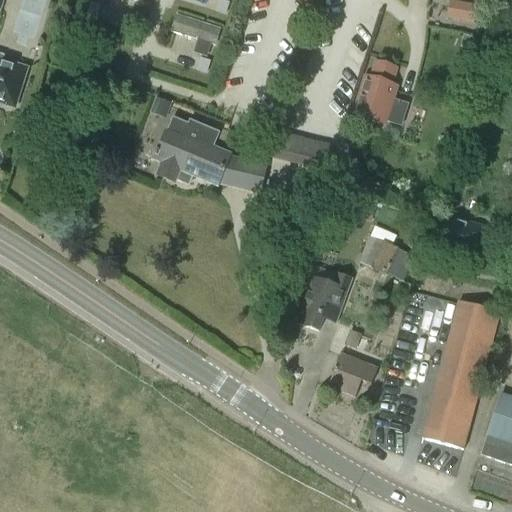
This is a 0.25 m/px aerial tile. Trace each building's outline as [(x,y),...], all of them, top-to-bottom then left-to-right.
[(229,10),(231,0),(221,0),(220,7),(229,10)] [(451,0),(448,18),(483,23),(486,5),(451,0)] [(177,14),(173,32),(199,38),(195,54),(215,58),(223,25),(177,14)] [(100,45),(93,42),(89,54),(97,56),(100,45)] [(6,56),(0,53),(0,107),(2,108),(6,106),(13,109),(17,107),(28,72),(26,68),(5,61),(6,56)] [(409,107),(392,102),(395,92),(389,90),(395,70),(376,64),(369,86),(364,85),(355,111),(367,115),(365,121),(384,127),(384,125),(401,131),(409,107)] [(187,188),(191,179),(216,189),(218,184),(262,195),(268,169),(228,160),(229,157),(212,150),(218,135),(190,122),(188,126),(173,120),(166,135),(154,163),(161,166),(156,178),(173,185),(174,183),(187,188)] [(270,159),(329,174),(335,147),(276,133),(270,159)] [(413,193),(408,209),(424,214),(429,198),(413,193)] [(371,225),(377,208),(364,203),(358,220),(371,225)] [(479,228),(443,217),(432,253),(469,263),(479,228)] [(386,277),(387,276),(403,283),(414,258),(409,256),(398,251),(383,244),(382,244),(368,239),(359,264),(371,269),(371,270),(386,277)] [(311,278),(310,278),(293,325),(318,334),(327,308),(340,312),(351,282),(315,269),(311,278)] [(458,303),(446,351),(487,359),(499,314),(458,303)] [(360,337),(350,333),(344,347),(355,351),(360,337)] [(463,452),(487,359),(446,351),(422,441),(463,452)] [(377,371),(340,357),(328,388),(355,399),(361,383),(371,387),(377,371)] [(511,399),(501,396),(480,457),(511,467),(511,399)]
